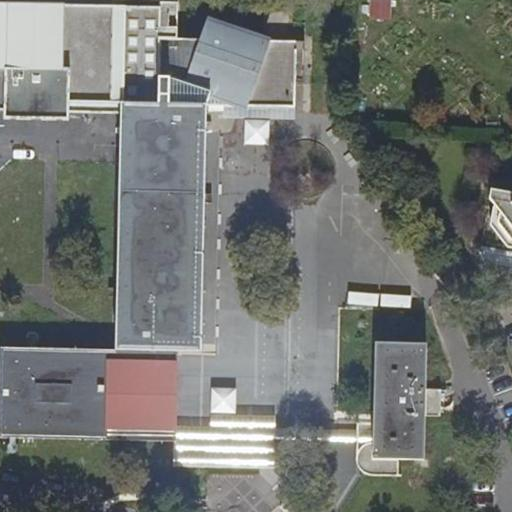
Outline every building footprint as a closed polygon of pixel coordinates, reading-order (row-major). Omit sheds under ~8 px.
[(0,0),(0,283),(42,285),(53,21),(45,21),(45,0),(0,0)] [(213,33),(226,34),(210,25),(199,43),(205,36),(208,35),(213,33)] [(0,440),(170,446),(174,355),(196,356),(201,206),(202,193),(205,109),(293,113),(295,56),(264,55),(226,34),(213,33),(208,35),(205,36),(199,43),(158,42),(156,108),(120,106),(110,353),(0,349),(0,440)] [(511,197),(490,194),(488,204),(499,217),(497,228),(511,246),(511,245),(511,197)] [(425,348),(372,346),(368,437),(367,446),(363,446),(358,449),(355,452),(353,455),(352,458),(351,463),(352,468),(354,470),(358,475),(361,477),(365,478),(394,479),(394,463),(420,464),(422,411),(437,411),(438,394),(423,393),(425,348)] [(205,443),(203,468),(267,470),(269,445),(205,443)]
